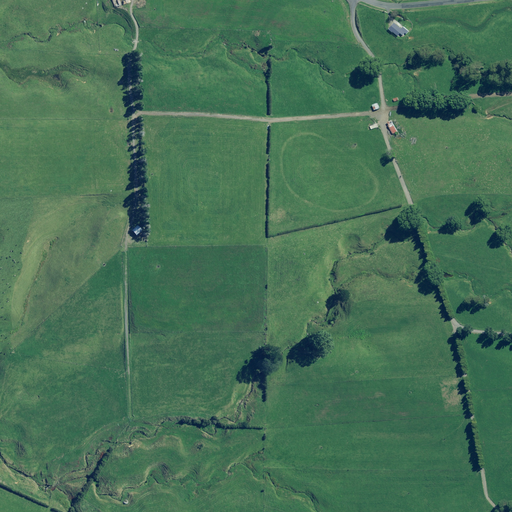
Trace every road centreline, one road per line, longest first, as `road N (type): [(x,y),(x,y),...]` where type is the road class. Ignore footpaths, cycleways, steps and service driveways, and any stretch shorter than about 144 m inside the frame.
road 1 (track): [(386,112),(387,136),(463,349),(487,492),(500,511)]
road 2 (unclassified): [(365,0),(381,8),(509,0)]
road 3 (track): [(511,96),(442,96),(386,112)]
road 4 (track): [(352,0),(351,23),(384,84),(386,112)]
